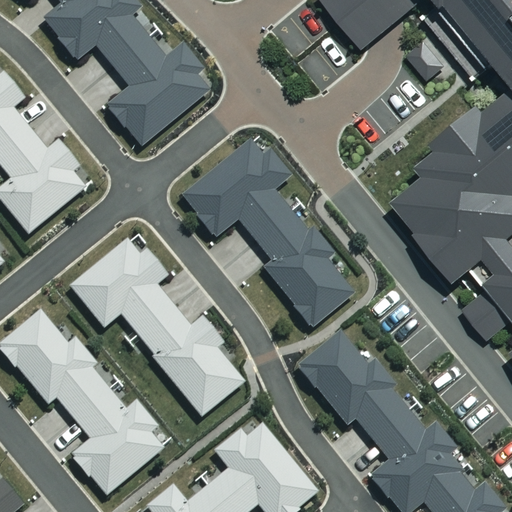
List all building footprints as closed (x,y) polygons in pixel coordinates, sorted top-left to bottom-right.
[(67,0),(60,6),(42,21),(59,41),(56,43),(71,61),(74,60),(77,63),(95,48),(112,69),(149,39),(132,19),(142,11),(132,0),(67,0)] [(481,108),(433,147),(439,154),(418,171),(426,180),(394,206),(419,236),(417,238),(457,287),(473,274),(488,291),(463,311),(489,342),(511,323),(511,0),(321,0),(364,52),(424,3),(421,0),(436,0),(447,13),(451,9),(511,82),(511,93),(487,115),(481,108)] [(165,59),(149,39),(112,69),(129,90),(107,107),(110,111),(108,113),(123,132),(125,130),(141,150),(210,94),(197,78),(204,73),(182,46),(165,59)] [(0,155),(29,132),(12,111),(25,100),(4,75),(0,78),(0,155)] [(0,171),(9,182),(0,189),(0,203),(29,238),(85,191),(71,174),(79,168),(58,143),(47,152),(29,132),(0,155),(0,171)] [(238,223),(254,244),(292,214),(275,193),(292,179),(271,152),(263,158),(250,142),(180,198),(196,219),(195,220),(210,239),(212,237),(215,241),(238,223)] [(292,214),(254,244),(270,264),(262,271),(293,310),(292,311),(307,330),(309,328),(312,331),(355,297),(327,262),(334,257),(314,231),(309,235),(292,214)] [(139,258),(126,243),(69,290),(103,332),(120,318),(136,338),(173,308),(157,288),(168,279),(147,252),(139,258)] [(191,329),(173,308),(136,338),(153,358),(151,360),(202,421),(245,385),(217,352),(224,346),(202,319),(191,329)] [(72,421),(108,392),(91,371),(96,367),(75,341),(67,348),(40,314),(0,346),(0,356),(13,372),(15,370),(47,409),(56,402),(72,421)] [(371,443),(408,412),(392,393),(396,389),(374,362),(368,368),(339,334),(297,369),(300,372),(298,374),(313,392),(315,391),(348,430),(355,423),(371,443)] [(106,500),(164,452),(150,436),(157,430),(135,404),(125,413),(108,392),(72,421),(89,443),(71,458),(74,461),(72,463),(87,482),(89,480),(106,500)] [(414,511),(422,506),(459,476),(462,474),(450,458),(458,452),(435,425),(425,433),(408,412),(371,443),(388,464),(371,477),(374,481),(371,483),(387,503),(389,501),(397,511),(414,511)] [(207,488),(226,511),(253,511),(258,509),(260,511),(298,511),(318,496),(261,427),(246,440),(241,433),(213,455),(227,472),(207,488)] [(459,476),(422,506),(426,511),(505,511),(506,511),(484,486),(474,494),(459,476)] [(0,511),(18,511),(23,509),(1,482),(0,483),(0,511)] [(226,511),(207,488),(186,505),(173,489),(146,510),(147,511),(226,511)]
